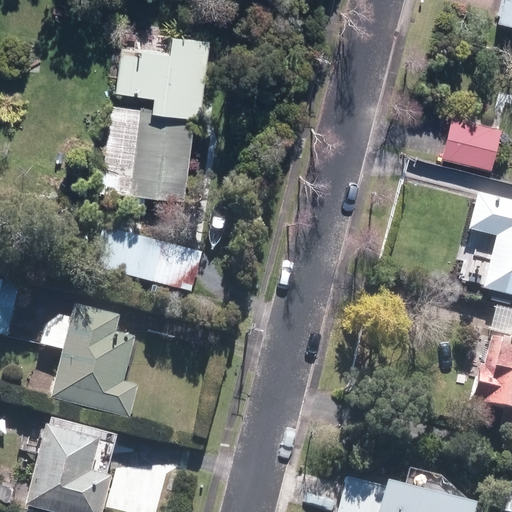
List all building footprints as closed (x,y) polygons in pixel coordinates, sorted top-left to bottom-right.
[(511,0),(494,0),(490,20),(511,24),(511,0)] [(110,191),(182,198),(189,117),(195,117),(202,38),(152,34),(151,49),(114,45),(110,92),(146,95),(145,106),(134,105),(134,108),(108,105),(102,174),(111,174),(110,191)] [(436,158),(487,171),(498,128),(447,115),(436,158)] [(476,290),(511,299),(511,203),(471,193),(462,232),(489,238),(476,290)] [(86,268),(187,293),(197,252),(137,238),(140,226),(114,220),(111,231),(96,227),(86,268)] [(0,336),(3,338),(16,284),(0,279),(0,336)] [(44,399),(124,420),(132,386),(118,382),(130,338),(110,333),(114,316),(69,305),(65,317),(42,312),(33,346),(56,352),(44,399)] [(511,314),(497,311),(492,329),(511,334),(511,314)] [(494,424),(511,428),(511,344),(485,338),(479,365),(473,364),(464,402),(497,410),(494,424)] [(15,508),(31,511),(93,511),(102,478),(99,477),(109,436),(43,420),(41,429),(37,428),(15,508)] [(332,511),(463,511),(465,505),(375,482),(374,485),(341,477),(332,511)] [(497,511),(511,511),(511,482),(502,481),(497,511)]
